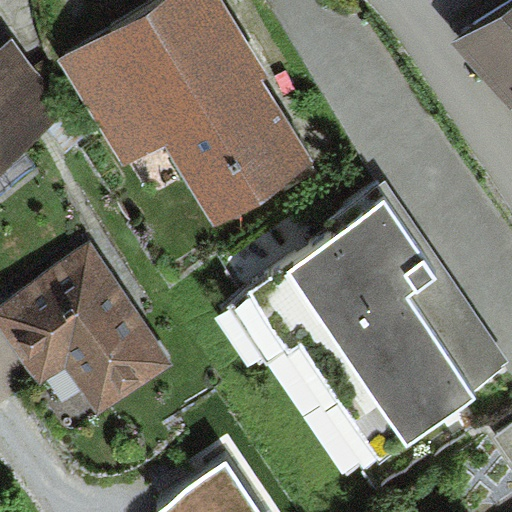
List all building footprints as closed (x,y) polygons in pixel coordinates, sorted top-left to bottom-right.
[(265,56),(228,0),(137,0),(58,52),(120,148),(164,120),(217,202),(308,143),(255,62),(265,56)] [(511,0),(499,0),(451,30),(508,98),(511,95),(511,0)] [(0,157),(66,112),(12,34),(0,42),(0,157)] [(504,353),(382,188),(226,302),(348,467),(504,353)] [(174,354),(91,233),(0,294),(0,308),(45,375),(63,363),(94,408),(174,354)] [(266,511),(226,450),(198,467),(158,494),(169,511),(266,511)] [(473,511),(466,501),(449,511),(473,511)]
